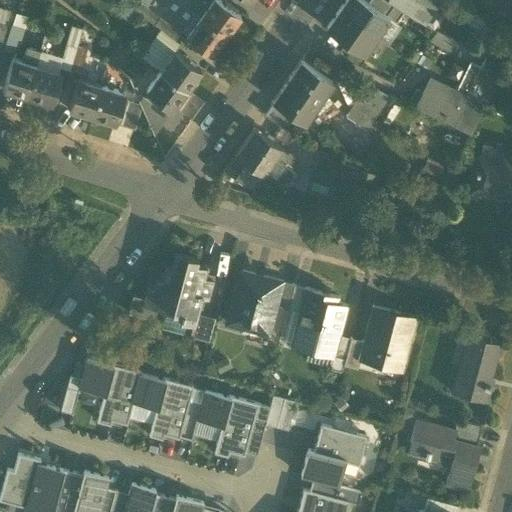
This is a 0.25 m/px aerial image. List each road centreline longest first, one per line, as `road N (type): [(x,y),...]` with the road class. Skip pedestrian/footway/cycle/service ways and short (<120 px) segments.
road 1 (residential): [(167,194),(511,292)]
road 2 (residential): [(0,418),(167,194)]
road 3 (residential): [(0,423),(267,496)]
road 4 (residential): [(167,194),(306,0)]
road 5 (residential): [(0,142),(167,194)]
